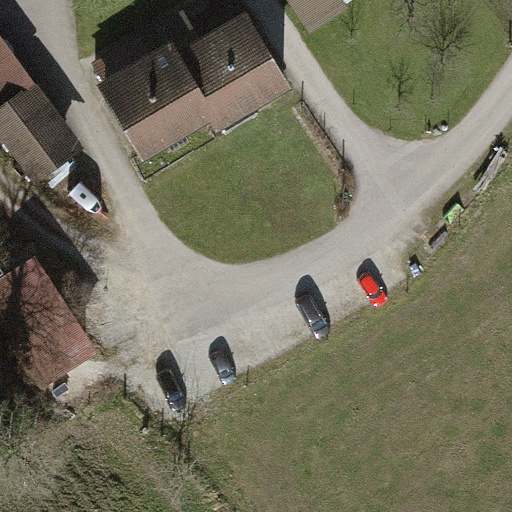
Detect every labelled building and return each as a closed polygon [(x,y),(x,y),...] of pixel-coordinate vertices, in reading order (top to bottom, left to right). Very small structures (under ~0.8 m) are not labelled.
[(339,0),(286,0),(310,35),(347,11),(339,0)] [(241,21),(174,59),(209,119),(214,128),(281,90),(241,21)] [(0,27),(0,135),(41,192),(83,161),(37,98),(47,91),(0,27)] [(141,159),(209,119),(174,59),(168,48),(99,89),(141,159)] [(47,275),(0,306),(0,318),(58,405),(110,370),(47,275)]
